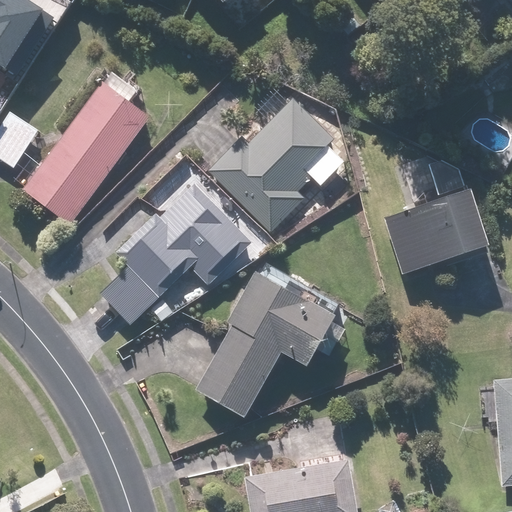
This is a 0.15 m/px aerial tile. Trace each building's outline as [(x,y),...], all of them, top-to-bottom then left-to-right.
[(0,0),(0,61),(18,74),(55,16),(30,0),(0,0)] [(143,90),(117,70),(26,190),(72,225),(154,117),(134,102),(143,90)] [(241,137),(209,167),(273,234),(347,163),(333,148),(340,141),(298,97),(249,144),(241,137)] [(43,127),(13,109),(0,130),(0,160),(17,171),(43,127)] [(438,195),(383,215),(405,276),(496,243),(464,153),(428,166),(438,195)] [(135,328),(197,269),(216,289),(260,246),(193,178),(117,252),(130,265),(101,292),(135,328)] [(234,325),(198,388),(248,416),(285,349),(312,364),(319,351),(328,356),(344,326),(335,321),(343,305),(265,261),(230,323),(234,325)] [(511,377),(498,378),(499,387),(483,388),(484,423),(501,422),(503,484),(511,483),(511,377)] [(363,511),(356,459),(249,475),(254,511),(363,511)]
